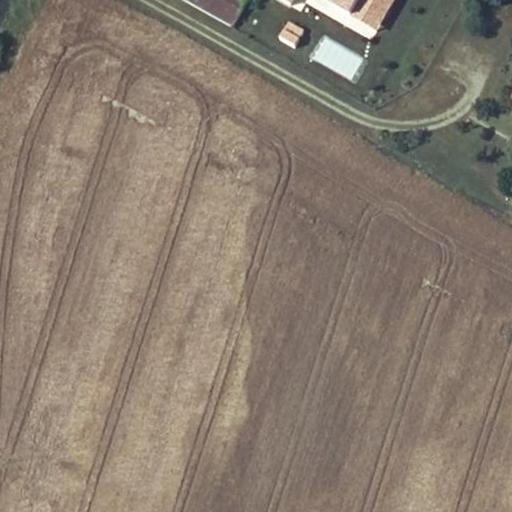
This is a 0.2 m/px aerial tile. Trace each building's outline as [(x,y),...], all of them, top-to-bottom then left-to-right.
[(182,0),(214,18),(225,0),(224,0),(182,0)] [(249,0),(224,0),(225,0),(214,18),(233,29),(249,0)] [(299,14),(304,4),(378,42),(399,0),(273,0),(273,1),(299,14)] [(303,34),(288,25),(280,40),(295,48),(303,34)] [(328,43),(321,55),(341,66),(347,54),(328,43)]
